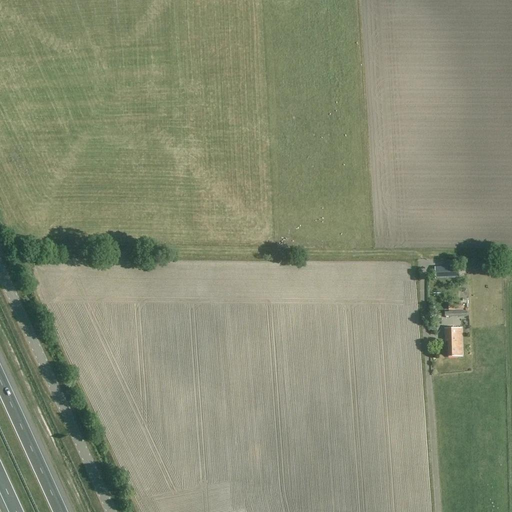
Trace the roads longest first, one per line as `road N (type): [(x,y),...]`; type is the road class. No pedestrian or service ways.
road 1 (track): [(511,255),(50,246),(0,252)]
road 2 (unclassified): [(109,511),(0,270)]
road 3 (motorway): [(60,511),(0,381)]
